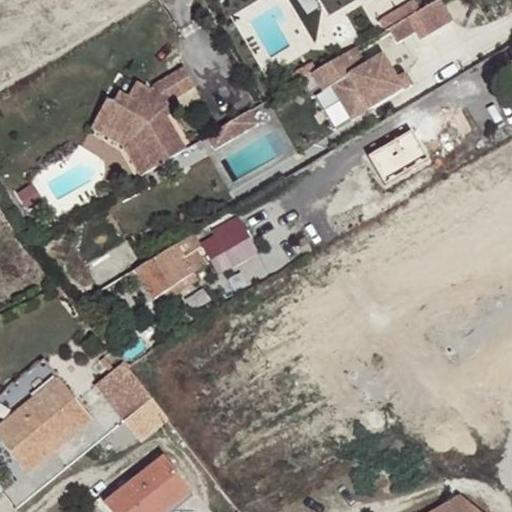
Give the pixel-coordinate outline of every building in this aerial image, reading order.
[(440,0),(438,0),(406,20),(419,41),(453,20),(440,0)] [(365,66),(355,49),(312,75),(322,92),(330,87),(350,121),(402,90),(396,79),(382,56),(365,66)] [(106,102),(94,123),(128,143),(147,174),(186,151),(167,118),(160,107),(167,103),(195,86),(184,68),(148,90),(136,83),(128,98),(119,93),(112,105),(106,102)] [(403,74),(396,79),(402,90),(410,86),(403,74)] [(350,121),(330,87),(322,92),(314,97),(335,131),(350,121)] [(167,103),(160,107),(167,118),(174,114),(167,103)] [(250,113),(207,138),(214,151),(257,125),(250,113)] [(94,123),(91,128),(124,147),(142,177),(147,174),(128,143),(94,123)] [(243,225),(204,249),(220,274),(259,250),(243,225)] [(181,245),(136,271),(156,299),(167,293),(197,275),(210,268),(200,250),(188,257),(181,245)] [(202,284),(197,275),(167,293),(172,301),(202,284)] [(125,420),(149,402),(124,370),(120,365),(96,384),(125,420)] [(91,414),(59,376),(0,424),(0,440),(25,471),(91,414)] [(142,440),(165,422),(149,402),(125,420),(142,440)] [(166,511),(191,493),(161,457),(104,504),(109,511),(166,511)] [(471,511),(463,497),(437,511),(471,511)]
